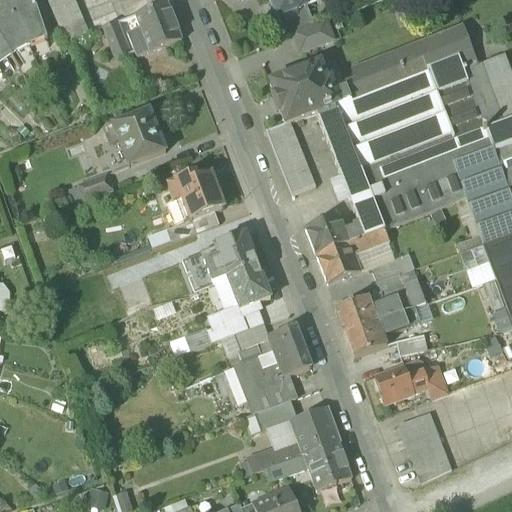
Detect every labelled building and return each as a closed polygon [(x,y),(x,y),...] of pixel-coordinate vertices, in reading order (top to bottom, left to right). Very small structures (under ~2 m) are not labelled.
[(16,1),(7,5),(26,46),(45,38),(31,0),(15,0),(16,1)] [(53,0),(47,2),(52,13),(74,5),(72,0),(53,0)] [(306,11),(301,0),(267,0),(277,23),(279,22),(306,11)] [(0,40),(9,55),(26,46),(7,5),(6,4),(0,7),(0,40)] [(52,13),(56,24),(79,15),(74,5),(52,13)] [(140,32),(145,45),(150,57),(181,45),(166,8),(135,20),(140,32)] [(279,22),(286,40),(291,38),(314,29),(306,11),(279,22)] [(56,24),(61,35),(83,26),(79,15),(56,24)] [(291,38),(299,57),(333,45),(325,25),(314,29),(291,38)] [(61,35),(65,46),(88,37),(83,26),(61,35)] [(127,52),(119,33),(117,26),(103,32),(115,64),(130,59),(127,52)] [(416,53),(425,74),(457,61),(472,57),(462,30),(415,48),(416,53)] [(145,45),(140,32),(126,36),(132,50),(145,45)] [(0,61),(9,55),(0,40),(0,61)] [(136,62),(150,57),(145,45),(132,50),(134,57),(136,62)] [(416,53),(398,60),(406,81),(425,74),(416,53)] [(472,57),(457,61),(483,128),(485,133),(504,126),(481,68),(477,70),(472,57)] [(398,60),(352,77),(356,89),(345,93),(349,103),(406,81),(398,60)] [(511,86),(502,60),(481,68),(504,126),(511,122),(511,86)] [(453,140),(483,128),(457,61),(425,74),(406,81),(349,103),(349,104),(315,117),(341,182),(341,183),(360,176),(453,140)] [(349,104),(349,103),(345,93),(335,97),(330,86),(330,85),(327,86),(320,68),(302,75),(298,75),(294,76),(291,78),(288,80),(270,87),(274,100),(272,101),(272,102),(270,106),(270,111),(273,115),(277,117),(278,116),(278,118),(281,117),(285,129),(289,128),(315,117),(349,104)] [(335,97),(345,93),(356,89),(352,77),(330,86),(335,97)] [(119,148),(128,171),(165,157),(149,116),(112,131),(103,135),(110,152),(119,148)] [(483,128),(453,140),(459,155),(449,158),(465,202),(479,239),(483,249),(489,267),(495,283),(505,310),(511,328),(511,122),(504,126),(485,133),(483,128)] [(267,136),(292,201),(315,192),(289,128),(285,129),(267,136)] [(349,204),(359,228),(378,221),(383,235),(465,202),(449,158),(459,155),(453,140),(360,176),(368,196),(349,203),(349,204)] [(341,183),(349,203),(368,196),(360,176),(341,183)] [(190,226),(214,216),(224,213),(211,179),(197,184),(195,178),(175,185),(175,186),(167,189),(173,207),(182,204),(190,226)] [(77,190),(83,206),(113,195),(107,179),(77,190)] [(338,209),(349,204),(349,203),(341,183),(341,182),(330,186),(338,209)] [(178,235),(181,243),(219,229),(214,216),(190,226),(191,230),(178,235)] [(305,232),(316,261),(350,248),(345,236),(338,219),(305,232)] [(371,239),(383,235),(378,221),(359,228),(352,231),(353,233),(345,236),(350,248),(371,239)] [(171,247),(181,243),(178,235),(191,230),(190,226),(166,234),(171,247)] [(152,254),(171,247),(166,234),(147,241),(152,254)] [(383,235),(371,239),(376,251),(387,247),(388,246),(383,235)] [(214,252),(227,283),(258,271),(245,239),(214,252)] [(376,252),(376,251),(371,239),(350,248),(316,261),(327,290),(361,277),(355,260),(376,252)] [(459,258),(483,249),(479,239),(455,248),(459,258)] [(394,264),(387,247),(376,251),(376,252),(355,260),(361,277),(370,273),(394,264)] [(466,275),(489,267),(483,249),(459,258),(466,275)] [(217,287),(227,283),(214,252),(205,256),(217,287)] [(408,258),(394,264),(400,280),(414,275),(408,258)] [(370,273),(376,289),(400,280),(394,264),(370,273)] [(489,267),(466,275),(472,292),(495,283),(489,267)] [(270,303),(258,271),(227,283),(239,313),(239,315),(270,303)] [(404,291),(400,280),(376,289),(380,300),(369,304),(372,312),(385,307),(407,299),(404,291)] [(239,313),(227,283),(217,287),(215,288),(227,317),(239,313)] [(3,288),(0,287),(0,314),(10,314),(10,296),(3,288)] [(385,307),(390,322),(403,318),(415,313),(422,310),(417,295),(407,299),(385,307)] [(345,339),(377,327),(372,312),(369,304),(368,302),(336,314),(345,339)] [(171,306),(152,313),(157,325),(175,318),(171,306)] [(385,307),(372,312),(377,327),(390,322),(385,307)] [(422,310),(415,313),(420,327),(433,322),(428,308),(422,310)] [(511,331),(511,328),(505,310),(492,315),(499,336),(511,331)] [(210,324),(218,346),(220,345),(233,340),(238,338),(233,326),(242,322),(239,315),(239,313),(227,317),(210,324)] [(408,332),(420,327),(415,313),(403,318),(408,332)] [(233,326),(238,338),(264,329),(259,316),(242,322),(233,326)] [(408,332),(403,318),(390,322),(396,336),(408,332)] [(390,322),(377,327),(383,341),(396,336),(390,322)] [(386,350),(383,341),(377,327),(345,339),(354,362),(386,350)] [(268,342),(264,329),(238,338),(233,340),(240,358),(242,363),(252,359),(251,355),(256,352),(265,349),(269,348),(267,342),(268,342)] [(271,353),(277,369),(282,382),(286,381),(310,372),(295,332),(268,342),(267,342),(269,348),(271,353)] [(184,341),(184,343),(189,356),(210,349),(205,333),(184,341)] [(240,358),(233,340),(220,345),(227,363),(240,358)] [(396,346),(399,360),(426,354),(423,340),(396,346)] [(174,362),(189,356),(184,343),(169,348),(174,362)] [(267,354),(265,349),(256,352),(260,362),(257,363),(262,374),(277,369),(271,353),(267,354)] [(255,358),(257,363),(260,362),(256,352),(251,355),(252,359),(255,358)] [(245,396),(267,388),(262,374),(257,363),(255,358),(252,359),(242,363),(244,368),(235,372),(245,396)] [(426,393),(431,405),(459,395),(449,367),(433,373),(423,377),(408,382),(414,398),(426,393)] [(417,368),(404,372),(408,382),(423,377),(420,369),(417,368)] [(277,369),(262,374),(267,388),(282,382),(277,369)] [(414,398),(408,382),(404,372),(404,371),(374,382),(384,410),(414,399),(414,398)] [(233,401),(245,396),(235,372),(223,376),(232,398),(233,401)] [(232,398),(223,376),(214,380),(223,402),(232,398)] [(291,392),(286,381),(282,382),(267,388),(245,396),(249,408),(291,392)] [(249,408),(254,419),(290,406),(295,404),(291,392),(249,408)] [(245,396),(233,401),(237,413),(249,408),(245,396)] [(297,424),(290,406),(254,419),(260,437),(261,438),(267,436),(291,427),(290,426),(297,424)] [(291,427),(298,446),(298,445),(304,461),(338,449),(339,449),(326,413),(297,424),(290,426),(291,427)] [(260,437),(254,419),(244,423),(251,441),(260,437)] [(429,419),(420,422),(442,480),(450,476),(429,419)] [(399,430),(421,490),(442,480),(420,422),(399,430)] [(291,427),(267,436),(274,454),(298,446),(291,427)] [(280,470),(304,461),(298,445),(298,446),(274,454),(248,463),(254,479),(264,476),(280,470)] [(351,484),(338,449),(304,461),(308,473),(316,496),(351,484)] [(304,461),(280,470),(284,481),(308,473),(304,461)] [(268,487),(284,481),(280,470),(264,476),(268,487)] [(105,511),(109,497),(90,492),(86,510),(92,511),(105,511)] [(296,511),(289,492),(271,500),(272,504),(254,511),(253,508),(252,508),(253,511),(296,511)] [(131,511),(126,495),(111,500),(115,511),(131,511)] [(271,500),(253,508),(254,511),(272,504),(271,500)]
